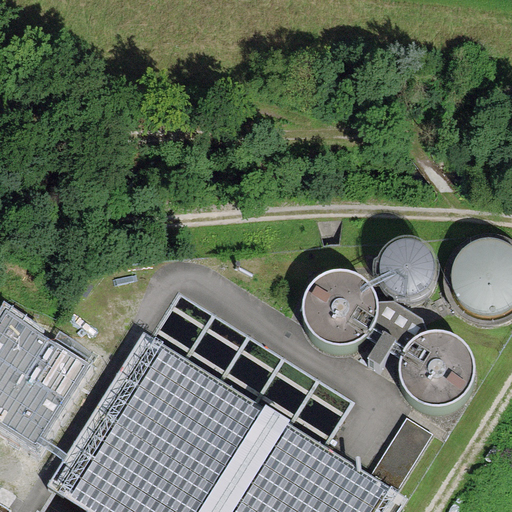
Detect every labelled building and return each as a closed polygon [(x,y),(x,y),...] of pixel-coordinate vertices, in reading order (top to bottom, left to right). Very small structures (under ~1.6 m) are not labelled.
[(511,302),(511,252),(511,251),(485,244),(462,257),(455,283),(469,306),(494,313),(511,302)] [(437,286),(436,263),(419,248),(396,249),(381,265),(382,288),(398,303),(421,302),(437,286)] [(372,331),(377,303),(361,280),(333,275),(310,291),(304,319),(321,342),(349,348),(372,331)] [(394,511),(405,494),(144,333),(31,511),(394,511)] [(469,398),(477,370),(463,345),(435,337),(409,351),(401,378),(415,404),(443,412),(469,398)] [(364,366),(379,375),(396,349),(382,340),(364,366)]
